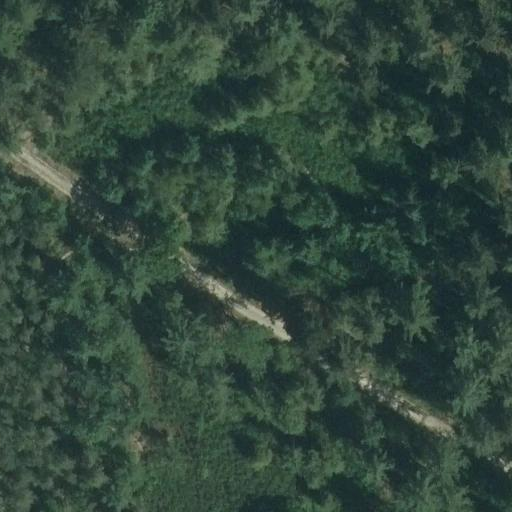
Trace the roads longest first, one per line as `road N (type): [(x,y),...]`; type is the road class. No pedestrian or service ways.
road 1 (track): [(511,454),(156,249)]
road 2 (track): [(156,249),(0,123)]
